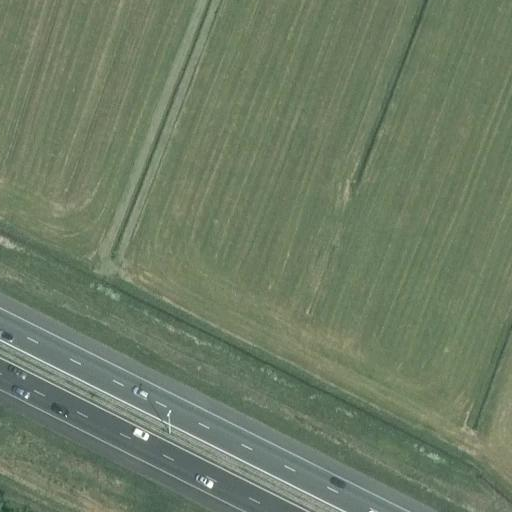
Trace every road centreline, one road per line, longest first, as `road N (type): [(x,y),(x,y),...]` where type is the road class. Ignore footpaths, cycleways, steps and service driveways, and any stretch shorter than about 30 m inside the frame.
road 1 (motorway): [(395,511),(0,316)]
road 2 (motorway): [(0,375),(276,511)]
